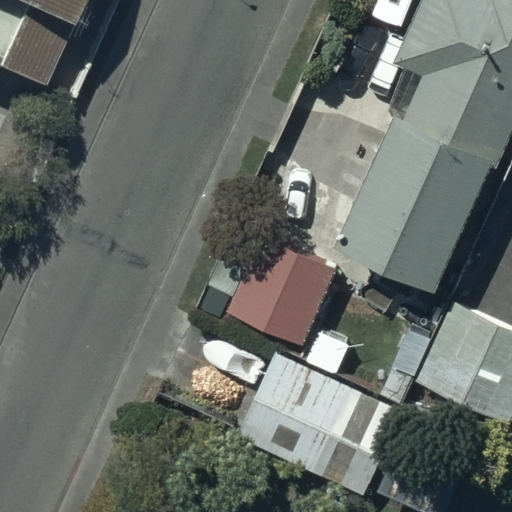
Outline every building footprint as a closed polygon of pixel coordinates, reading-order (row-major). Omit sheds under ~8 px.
[(0,0),(0,53),(40,71),(71,0),(0,0)] [(511,0),(416,0),(395,44),(427,59),(411,94),(401,89),(340,220),(438,265),(492,151),(497,153),(511,121),(511,0)] [(302,331),(338,254),(240,208),(204,285),(302,331)] [(511,312),(454,286),(416,369),(511,412),(511,312)] [(478,430),(277,340),(240,421),(336,464),(339,457),(444,504),(478,430)]
